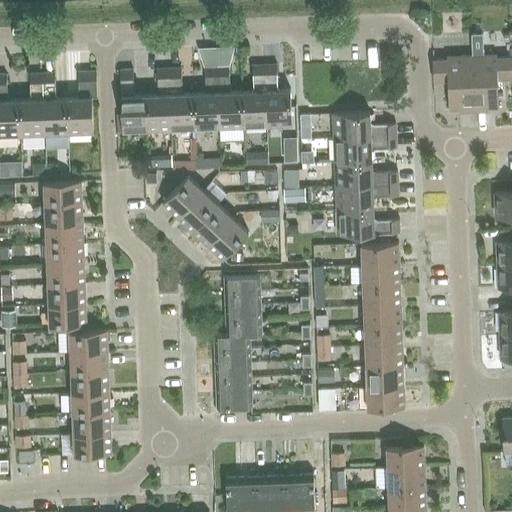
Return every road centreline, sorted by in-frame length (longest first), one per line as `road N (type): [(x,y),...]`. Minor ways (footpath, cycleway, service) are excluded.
road 1 (residential): [(454,149),(429,136),(422,122),(416,46),(395,26),(104,33)]
road 2 (residential): [(163,444),(149,398),(144,263),(115,232),(104,33)]
road 3 (residential): [(163,444),(199,430),(464,416)]
road 4 (residential): [(464,390),(454,149)]
road 5 (residential): [(0,494),(125,484),(163,444)]
